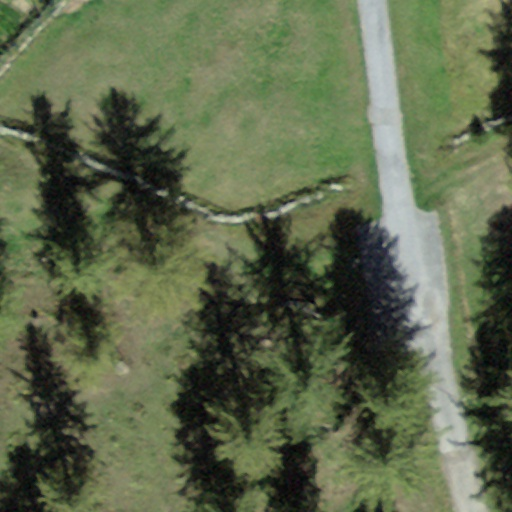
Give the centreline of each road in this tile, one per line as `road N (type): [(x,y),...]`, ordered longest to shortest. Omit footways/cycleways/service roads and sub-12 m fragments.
road 1 (track): [(477,511),(444,425),(404,259)]
road 2 (residential): [(404,259),(371,0)]
